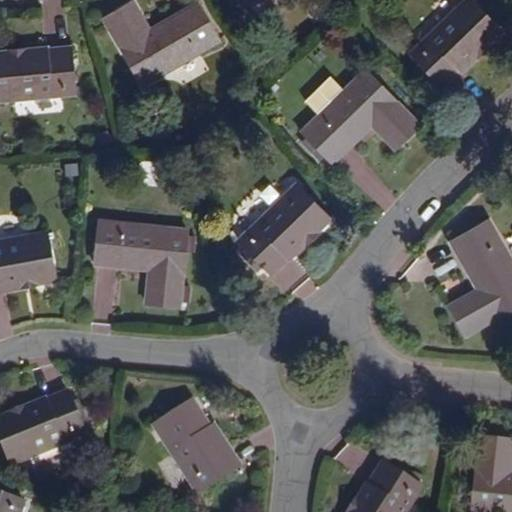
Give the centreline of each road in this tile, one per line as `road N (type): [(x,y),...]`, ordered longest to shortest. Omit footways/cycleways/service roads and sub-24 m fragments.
road 1 (residential): [(332,318),(393,221),(511,105)]
road 2 (residential): [(262,364),(39,345),(0,357)]
road 3 (residential): [(371,378),(511,392)]
